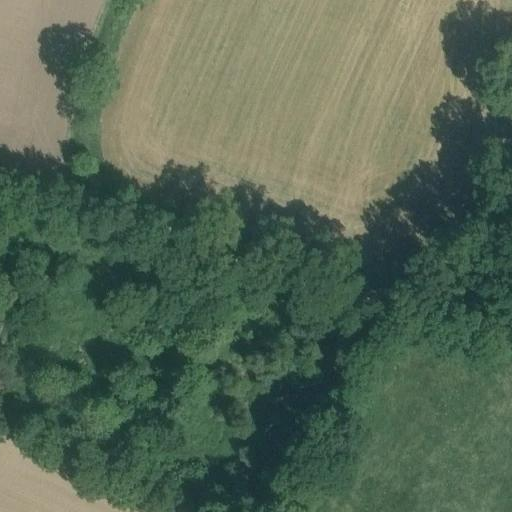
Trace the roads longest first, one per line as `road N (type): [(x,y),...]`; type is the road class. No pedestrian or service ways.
road 1 (unclassified): [(511,186),(435,266),(356,300),(83,199),(0,186)]
road 2 (secondary): [(343,511),(511,397)]
road 3 (track): [(113,0),(77,104),(69,196)]
